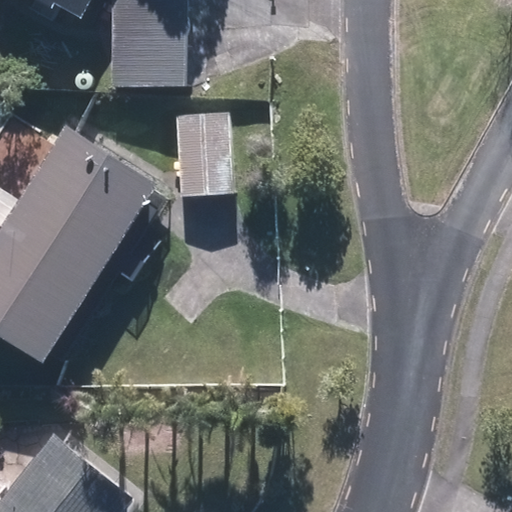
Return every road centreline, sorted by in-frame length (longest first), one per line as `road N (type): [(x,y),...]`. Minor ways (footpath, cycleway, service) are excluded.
road 1 (residential): [(419,302),(382,211),(376,0)]
road 2 (residential): [(382,511),(409,399),(419,302)]
road 3 (residential): [(511,140),(419,302)]
